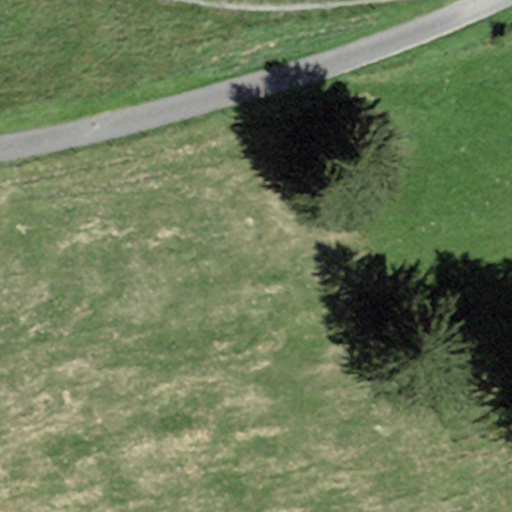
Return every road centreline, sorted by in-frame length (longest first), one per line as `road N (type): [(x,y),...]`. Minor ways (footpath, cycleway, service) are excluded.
road 1 (track): [(0,151),(408,42),(495,0)]
road 2 (track): [(206,0),(274,8),(384,0)]
